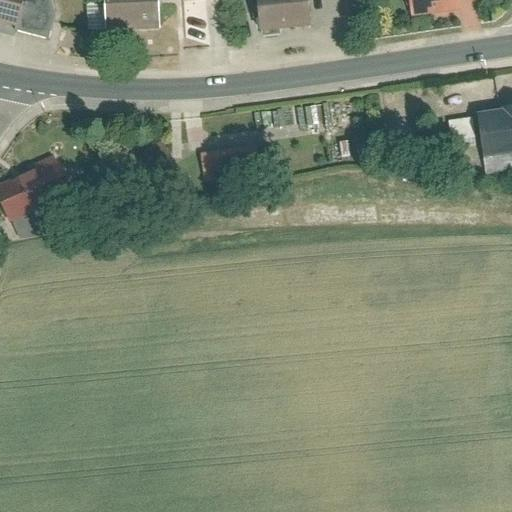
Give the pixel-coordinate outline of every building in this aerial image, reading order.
[(0,0),(0,30),(24,36),(26,31),(59,39),(67,0),(0,0)] [(115,0),(116,30),(171,27),(168,0),(115,0)] [(264,0),(267,31),(321,25),(317,0),(264,0)] [(465,0),(416,0),(419,14),(466,8),(465,0)] [(511,150),(511,104),(477,110),(484,155),(511,150)] [(161,140),(142,153),(154,171),(173,158),(161,140)] [(257,177),(255,147),(201,151),(203,180),(257,177)] [(44,169),(0,186),(15,221),(58,203),(44,169)]
